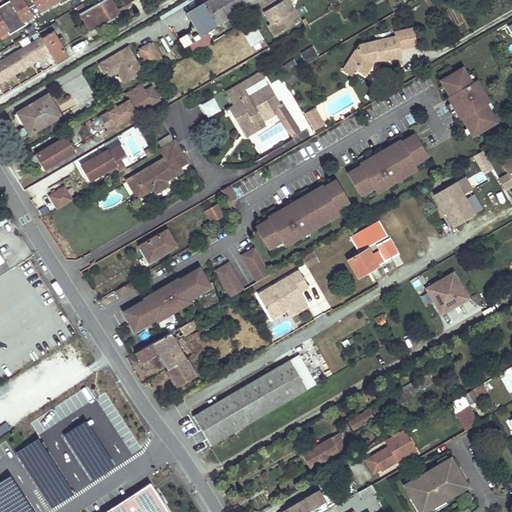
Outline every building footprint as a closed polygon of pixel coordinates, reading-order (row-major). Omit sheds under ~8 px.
[(0,34),(7,30),(10,35),(27,24),(24,20),(33,15),(29,8),(35,4),(39,11),(49,5),(46,0),(12,0),(11,1),(10,0),(0,6),(0,34)] [(117,8),(112,0),(102,0),(81,13),(90,28),(102,21),(104,24),(121,14),(120,12),(117,8)] [(191,0),(183,0),(159,15),(161,18),(191,0)] [(247,6),(243,0),(208,0),(202,4),(187,13),(198,32),(200,34),(204,32),(247,6)] [(291,7),(287,0),(280,0),(263,10),(271,23),(269,25),(274,34),(296,22),(293,17),(289,9),(291,7)] [(132,5),(130,1),(123,5),(117,8),(120,12),(132,5)] [(315,34),(341,19),(335,9),(309,24),(315,34)] [(251,18),(239,25),(252,45),(263,38),(251,18)] [(104,24),(102,21),(90,28),(92,31),(104,24)] [(395,33),(396,37),(358,44),(350,58),(358,64),(356,68),(366,74),(373,63),(372,58),(377,57),(378,61),(397,57),(395,50),(395,46),(398,45),(399,48),(399,50),(416,46),(413,29),(395,33)] [(53,30),(41,37),(50,53),(56,64),(69,56),(53,30)] [(188,55),(210,42),(204,32),(200,34),(198,32),(181,42),(188,55)] [(0,82),(50,53),(41,37),(0,61),(0,82)] [(160,63),(149,44),(140,49),(141,50),(147,59),(152,68),(160,63)] [(141,72),(127,48),(100,64),(105,72),(109,69),(113,75),(118,72),(124,82),(141,72)] [(147,59),(141,50),(138,53),(143,62),(147,59)] [(358,64),(350,58),(347,63),(356,68),(358,64)] [(113,75),(109,69),(105,72),(108,78),(113,75)] [(472,137),(495,123),(485,105),(488,103),(479,87),(474,90),(462,69),(439,82),(448,97),(447,98),(460,120),(461,119),(472,137)] [(265,78),(261,72),(226,92),(233,105),(239,115),(234,118),(242,133),(255,126),(252,121),(260,116),(260,117),(281,105),(269,85),(249,97),(245,89),(265,78)] [(134,87),(124,93),(127,100),(68,135),(75,149),(159,99),(151,86),(138,93),(134,87)] [(61,116),(48,94),(16,112),(31,134),(61,116)] [(239,115),(233,105),(228,108),(234,118),(239,115)] [(322,119),(315,108),(306,114),(312,125),(322,119)] [(260,117),(260,116),(252,121),(255,126),(242,133),(245,137),(265,125),(260,117)] [(324,124),(322,119),(312,125),(315,129),(324,124)] [(270,127),(251,137),(260,152),(278,141),(270,127)] [(427,157),(414,135),(392,147),(391,146),(368,159),(369,161),(346,174),(359,196),(373,188),(376,193),(384,188),(383,186),(406,172),(408,174),(416,169),(414,164),(427,157)] [(74,153),(65,137),(57,142),(56,141),(35,153),(36,154),(42,165),(45,169),(74,153)] [(182,154),(175,141),(161,150),(165,158),(127,180),(137,197),(153,188),(156,192),(168,184),(166,181),(181,171),(174,159),(182,154)] [(126,156),(121,146),(115,150),(120,159),(126,156)] [(482,173),(494,167),(483,149),(472,154),(482,173)] [(110,178),(126,168),(120,159),(115,150),(109,153),(107,151),(82,165),(90,180),(106,171),(110,178)] [(42,165),(36,154),(29,159),(35,169),(42,165)] [(508,174),(511,181),(511,157),(501,164),(508,174)] [(511,181),(508,174),(499,180),(506,190),(511,186),(511,181)] [(471,190),(463,177),(455,182),(463,194),(471,190)] [(343,193),(336,180),(332,183),(339,195),(343,193)] [(463,194),(455,182),(434,194),(453,227),(475,215),(463,194)] [(255,228),(268,250),(281,242),(284,247),(293,242),(291,240),(306,231),(307,233),(316,228),(315,226),(323,221),(324,223),(339,215),(336,210),(348,202),(343,193),(339,195),(332,183),(323,188),(322,186),(307,195),(308,197),(300,201),(299,199),(276,213),(277,215),(255,228)] [(49,194),(57,209),(72,200),(64,185),(49,194)] [(236,197),(229,185),(222,190),(228,201),(236,197)] [(205,211),(212,223),(224,216),(217,204),(205,211)] [(176,246),(166,229),(139,245),(148,261),(176,246)] [(398,253),(389,238),(376,245),(380,251),(372,256),(368,248),(349,260),(358,277),(398,253)] [(254,248),(241,256),(257,282),(270,275),(254,248)] [(318,262),(312,252),(302,259),(307,268),(318,262)] [(242,291),(228,264),(215,272),(230,298),(242,291)] [(199,269),(186,276),(189,281),(138,310),(135,305),(123,313),(133,331),(141,326),(141,327),(156,319),(155,318),(162,314),(164,317),(182,307),(180,304),(187,299),(188,301),(202,292),(201,291),(209,287),(199,269)] [(299,271),(257,294),(270,319),(303,300),(299,293),(307,288),(299,271)] [(469,297),(453,271),(425,287),(441,313),(469,297)] [(133,290),(129,283),(114,291),(118,298),(133,290)] [(204,296),(212,291),(209,287),(201,291),(202,292),(204,296)] [(383,314),(375,318),(380,329),(387,325),(383,319),(386,318),(383,314)] [(200,329),(194,319),(134,353),(140,363),(158,352),(168,369),(186,359),(175,340),(173,336),(181,331),(183,336),(184,338),(200,329)] [(141,326),(133,331),(135,335),(143,331),(141,327),(141,326)] [(183,336),(181,331),(173,336),(175,340),(183,336)] [(298,354),(289,360),(194,416),(210,444),(315,383),(298,354)] [(195,375),(186,359),(168,369),(166,370),(176,386),(195,375)] [(106,389),(95,373),(38,411),(41,415),(47,411),(55,422),(106,389)] [(471,400),(488,391),(483,382),(466,391),(471,400)] [(416,395),(411,387),(372,410),(375,415),(395,404),(396,406),(416,395)] [(463,395),(449,403),(452,408),(466,400),(463,395)] [(466,400),(452,408),(465,429),(479,421),(466,400)] [(6,420),(2,423),(0,424),(0,435),(14,427),(24,420),(16,408),(3,416),(6,420)] [(374,417),(370,411),(369,409),(349,420),(350,422),(354,429),(374,417)] [(46,433),(39,422),(19,436),(20,437),(23,442),(26,446),(46,433)] [(417,449),(405,429),(384,441),(387,446),(372,456),(380,471),(417,449)] [(61,455),(46,433),(26,446),(28,448),(34,458),(41,468),(61,455)] [(346,446),(339,433),(302,454),(308,463),(318,457),(320,460),(341,448),(346,446)] [(98,456),(102,454),(95,443),(92,445),(98,456)] [(320,460),(318,457),(308,463),(311,469),(321,464),(320,460)] [(451,458),(404,485),(420,511),(422,511),(467,486),(451,458)] [(113,472),(106,461),(103,463),(110,474),(113,472)] [(0,511),(33,511),(14,472),(0,478),(0,511)] [(376,491),(371,484),(358,492),(362,499),(376,491)] [(302,511),(307,510),(307,511),(323,511),(329,508),(318,490),(280,511),(302,511)] [(107,511),(146,511),(135,495),(107,511)]
